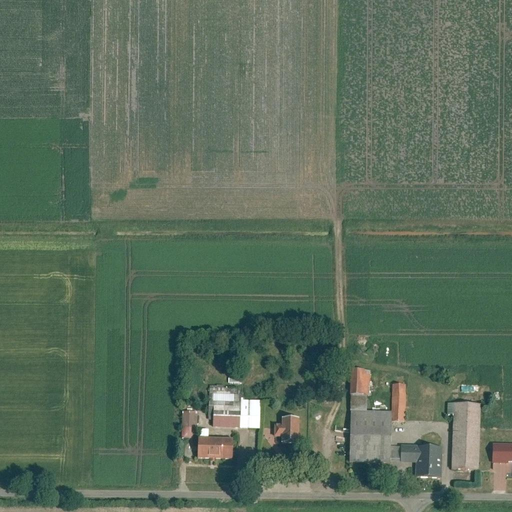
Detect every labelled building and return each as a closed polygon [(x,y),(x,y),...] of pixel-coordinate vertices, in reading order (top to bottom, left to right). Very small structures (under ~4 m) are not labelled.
[(367,396),(368,372),(351,372),(351,396),(367,396)] [(404,423),(405,387),(394,387),(393,423),(404,423)] [(209,407),(214,408),(240,409),(240,403),(241,390),(210,389),(209,407)] [(240,403),(240,409),(239,429),(259,429),(260,403),(240,403)] [(477,406),(452,406),(451,472),(476,473),(477,406)] [(213,428),(239,429),(240,409),(214,408),(213,428)] [(197,414),(183,413),(182,428),(190,429),(196,429),(197,414)] [(390,414),(350,413),(349,463),(389,463),(390,414)] [(280,426),(275,426),(275,438),(280,438),(280,447),(299,447),(299,419),(280,419),(280,426)] [(190,429),(182,428),(182,439),(190,439),(190,429)] [(207,439),(208,432),(199,431),(198,439),(207,439)] [(198,443),(198,460),(232,462),(232,444),(198,443)] [(439,449),(400,449),(400,466),(416,466),(416,482),(439,482),(439,449)]
